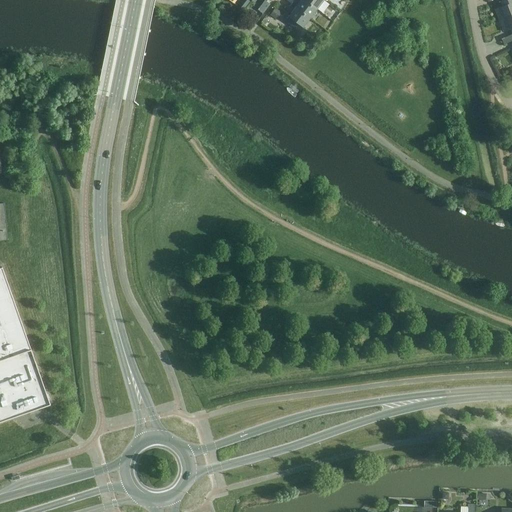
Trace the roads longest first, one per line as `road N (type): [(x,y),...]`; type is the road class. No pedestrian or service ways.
road 1 (tertiary): [(121,341),(99,219),(135,0)]
road 2 (secondary): [(189,478),(469,395)]
road 3 (secondary): [(469,395),(341,407),(185,451)]
road 4 (secondary): [(126,459),(0,500)]
